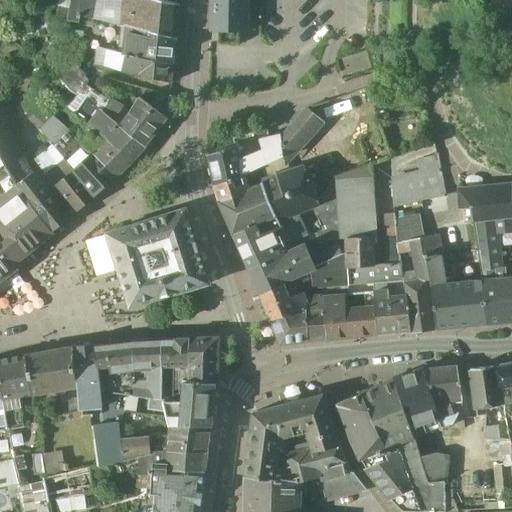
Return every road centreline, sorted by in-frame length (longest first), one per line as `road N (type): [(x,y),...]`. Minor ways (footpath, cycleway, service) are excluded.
road 1 (residential): [(193,145),(175,152),(51,264),(65,316)]
road 2 (tertiary): [(320,364),(511,348)]
road 3 (tertiary): [(193,145),(199,199),(238,315)]
road 4 (residential): [(65,316),(84,323),(238,315)]
road 5 (residential): [(394,511),(351,452),(320,364)]
road 6 (tertiary): [(225,511),(239,427),(250,397),(273,380)]
road 7 (tertiary): [(195,0),(193,145)]
